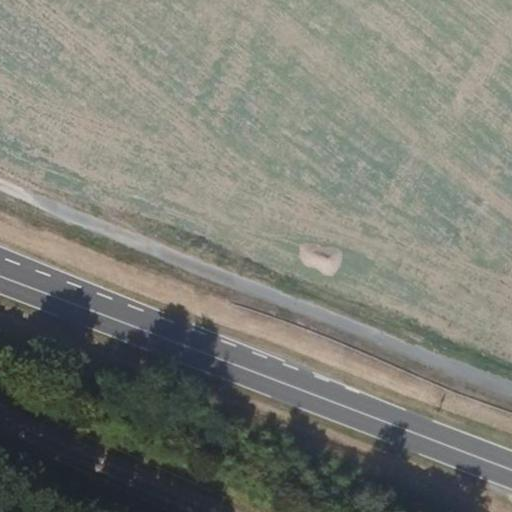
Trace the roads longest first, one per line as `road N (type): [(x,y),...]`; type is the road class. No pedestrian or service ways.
road 1 (track): [(511,392),(0,181)]
road 2 (secondary): [(0,273),(511,468)]
